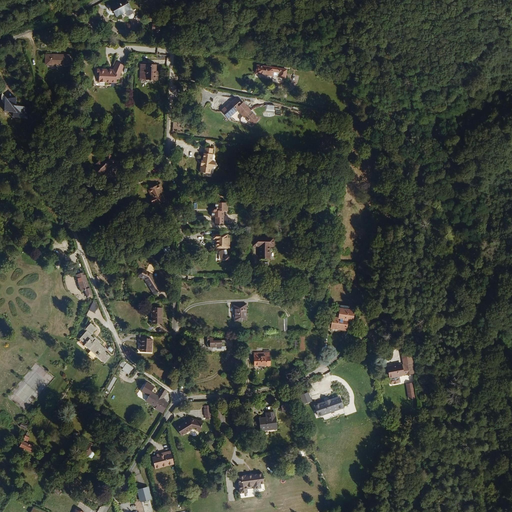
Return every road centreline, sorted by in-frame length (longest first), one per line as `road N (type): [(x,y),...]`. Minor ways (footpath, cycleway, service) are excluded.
road 1 (residential): [(176,398),(123,357),(78,238),(0,152)]
road 2 (track): [(176,398),(309,374),(385,323),(427,319)]
road 3 (unclassified): [(176,398),(179,185)]
road 4 (unclassified): [(103,511),(176,398)]
